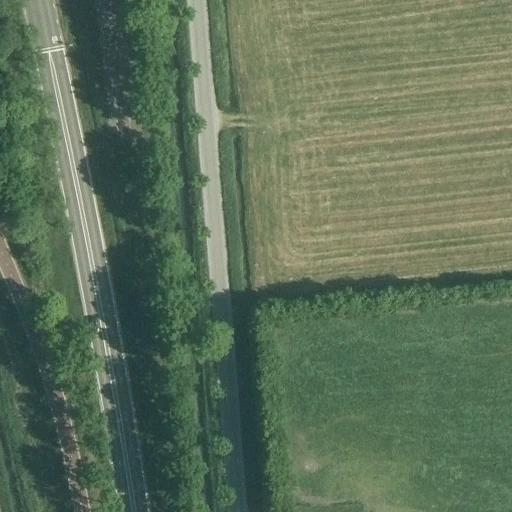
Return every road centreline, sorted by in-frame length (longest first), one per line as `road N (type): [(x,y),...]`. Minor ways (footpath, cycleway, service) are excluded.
road 1 (tertiary): [(134,511),(103,284),(37,0)]
road 2 (unclassified): [(241,511),(196,0)]
